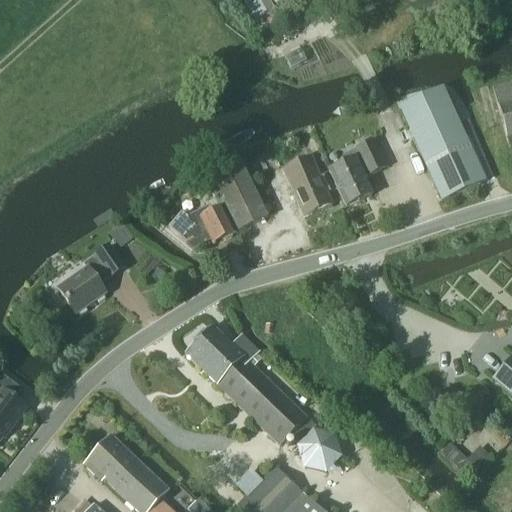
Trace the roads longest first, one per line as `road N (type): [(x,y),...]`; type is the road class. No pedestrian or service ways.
road 1 (tertiary): [(0,493),(102,371),(227,288),(511,205)]
road 2 (track): [(432,228),(366,67),(324,28)]
